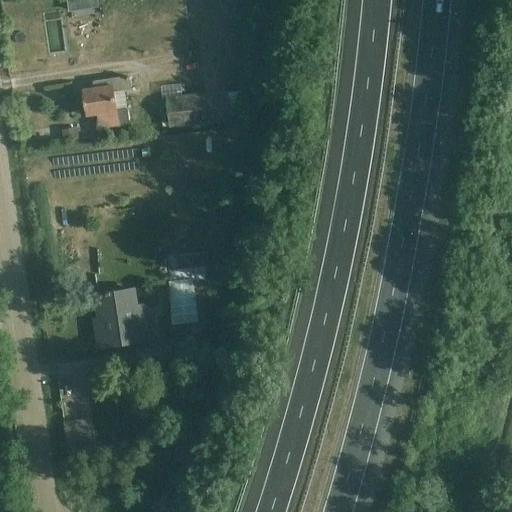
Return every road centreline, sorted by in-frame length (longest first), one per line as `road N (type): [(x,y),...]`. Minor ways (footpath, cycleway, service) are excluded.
road 1 (motorway): [(376,0),(343,239),(272,511)]
road 2 (motorway): [(335,511),(412,183),(436,0)]
road 3 (unclassified): [(77,511),(0,138)]
